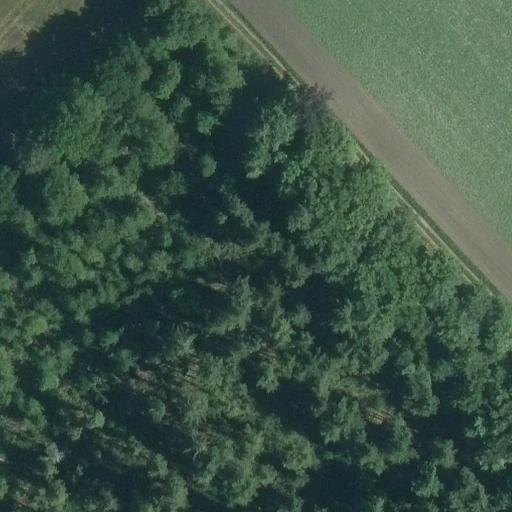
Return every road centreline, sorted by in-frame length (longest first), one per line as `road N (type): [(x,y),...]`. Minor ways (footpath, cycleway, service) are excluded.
road 1 (track): [(511,328),(208,0)]
road 2 (track): [(210,1),(0,204)]
